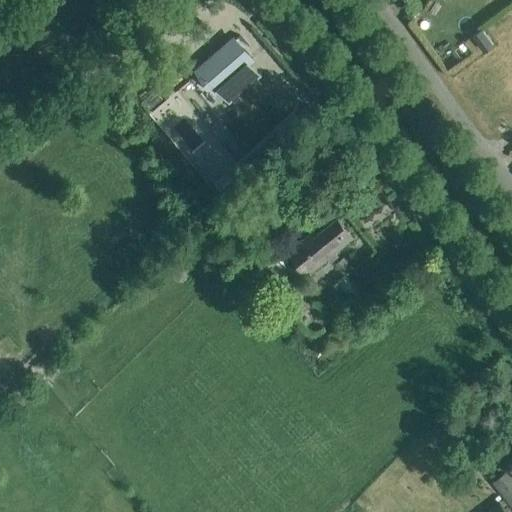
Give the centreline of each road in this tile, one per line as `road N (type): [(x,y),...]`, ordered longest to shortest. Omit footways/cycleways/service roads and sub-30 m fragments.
road 1 (tertiary): [(511,328),(258,0)]
road 2 (unclassified): [(511,199),(365,0)]
road 3 (unclassified): [(0,143),(175,0)]
